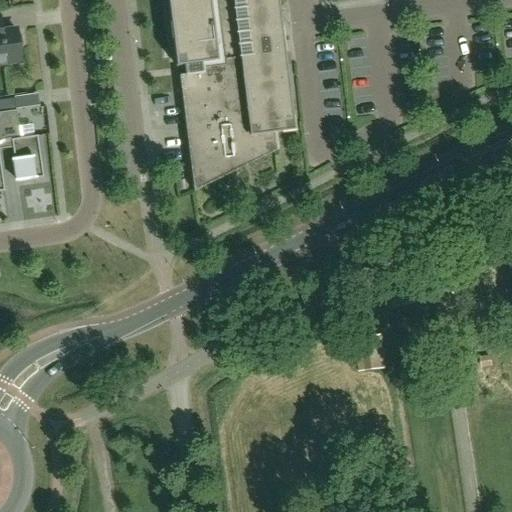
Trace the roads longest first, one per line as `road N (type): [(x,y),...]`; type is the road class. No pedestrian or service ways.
road 1 (secondary): [(398,198),(125,330),(45,360),(0,412)]
road 2 (residential): [(0,244),(64,235),(90,208),(70,0)]
road 3 (residential): [(423,249),(179,372)]
road 4 (residential): [(506,0),(301,23),(298,0)]
road 5 (residential): [(145,202),(118,0)]
road 6 (residential): [(179,372),(197,511)]
road 7 (secondary): [(511,142),(398,198)]
